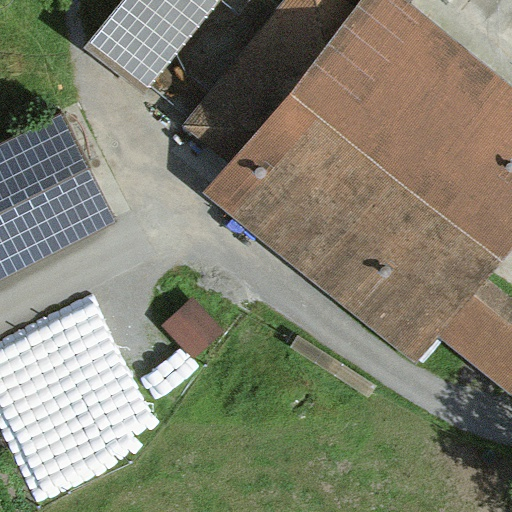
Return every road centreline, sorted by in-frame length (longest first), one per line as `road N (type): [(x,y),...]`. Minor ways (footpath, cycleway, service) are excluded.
road 1 (track): [(156,227),(482,418),(511,428)]
road 2 (track): [(156,227),(0,313)]
road 3 (track): [(83,74),(156,227)]
